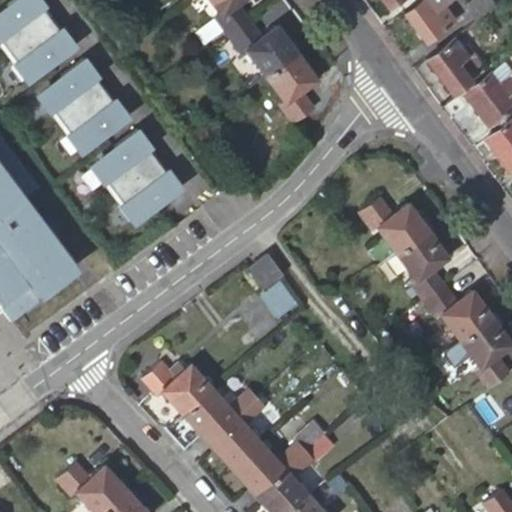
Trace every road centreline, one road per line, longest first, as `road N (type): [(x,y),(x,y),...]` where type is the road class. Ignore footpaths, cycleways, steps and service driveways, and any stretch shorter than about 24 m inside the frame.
road 1 (residential): [(70,361),(284,202),(383,82)]
road 2 (unknown): [(249,228),(439,441)]
road 3 (unknown): [(214,255),(90,54)]
road 4 (residential): [(511,256),(383,82)]
road 5 (residential): [(70,361),(208,511)]
